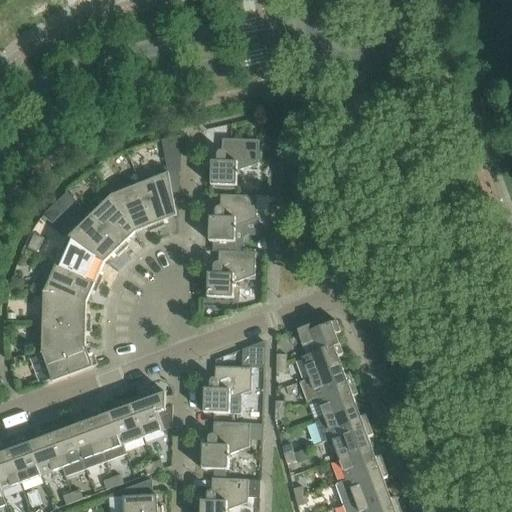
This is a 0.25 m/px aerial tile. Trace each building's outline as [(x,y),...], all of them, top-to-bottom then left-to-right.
[(219,154),(218,157),(215,157),(215,163),(212,163),(212,187),(238,188),(238,174),(259,169),(260,142),(223,140),(223,153),(219,154)] [(141,180),(138,181),(158,231),(166,227),(164,222),(178,217),(175,202),(179,201),(180,180),(171,182),(169,174),(143,184),(141,180)] [(158,231),(138,181),(136,182),(137,187),(112,197),(136,234),(149,229),(151,234),(158,231)] [(217,210),(216,213),(213,213),(213,219),(211,219),(210,243),(236,244),(236,233),(236,230),(257,225),(258,198),(222,196),(221,209),(217,210)] [(87,214),(125,252),(131,247),(127,243),(136,234),(112,197),(93,215),(90,212),(87,214)] [(89,219),(69,238),(105,264),(115,254),(119,258),(125,252),(87,214),(85,216),(89,219)] [(53,262),(52,265),(101,286),(104,279),(99,276),(105,264),(69,238),(58,264),(53,262)] [(209,275),(208,299),(234,299),(234,286),(248,282),(256,282),(257,253),(220,252),(219,264),(215,266),(215,269),(211,269),(211,275),(209,275)] [(55,269),(45,294),(87,304),(93,292),(98,294),(101,286),(52,265),(51,267),(55,269)] [(39,321),(39,324),(92,326),(92,317),(87,317),(87,304),(45,294),(44,321),(39,321)] [(302,358),(303,359),(340,346),(337,335),(342,333),(338,322),(319,329),(317,324),(298,331),(307,356),(302,358)] [(44,327),(43,354),(86,347),(87,334),(92,334),(92,326),(39,324),(39,327),(44,327)] [(344,355),(340,346),(303,359),(310,380),(343,368),(339,357),(344,355)] [(91,360),(86,347),(43,354),(52,379),(48,381),(49,385),(99,366),(96,358),(91,360)] [(278,355),(277,364),(287,365),(287,356),(278,355)] [(287,374),(287,365),(277,364),(277,373),(287,374)] [(212,381),(211,385),(208,385),(208,390),(206,390),(205,414),(231,415),(231,400),(242,396),(252,396),(253,369),(216,368),(216,380),(212,381)] [(309,403),(318,400),(355,386),(352,376),(347,378),(343,368),(310,380),(301,383),(309,403)] [(318,400),(325,420),(358,408),(354,398),(359,396),(355,386),(318,400)] [(140,398),(130,402),(144,439),(173,429),(174,407),(166,410),(167,394),(142,403),(140,398)] [(122,410),(112,414),(124,447),(144,439),(130,402),(120,405),(122,410)] [(276,402),(276,411),(286,411),(286,402),(276,402)] [(323,444),(333,440),(370,427),(367,417),(362,419),(358,408),(325,420),(316,424),(323,444)] [(285,420),(286,411),(276,411),(276,420),(285,420)] [(100,413),(90,417),(107,464),(127,456),(124,447),(112,414),(101,418),(100,413)] [(107,464),(90,417),(80,420),(81,425),(71,429),(87,471),(107,464)] [(211,437),(210,441),(206,440),(206,447),(204,447),(203,471),(229,471),(230,456),(241,452),(251,452),(251,425),(215,424),(214,436),(211,437)] [(333,440),(340,461),(373,449),(369,438),(374,436),(370,427),(333,440)] [(59,428),(49,432),(63,469),(67,479),(87,471),(71,429),(61,433),(59,428)] [(30,444),(43,477),(63,469),(49,432),(39,435),(41,440),(30,444)] [(18,443),(8,447),(22,485),(43,477),(30,444),(20,448),(18,443)] [(285,457),(295,455),(292,446),(283,448),(285,457)] [(0,487),(2,492),(3,492),(22,485),(8,447),(0,449),(0,487)] [(340,461),(348,481),(386,467),(382,457),(377,459),(373,449),(340,461)] [(297,463),(295,455),(285,457),(287,466),(297,463)] [(157,473),(165,470),(162,461),(153,464),(157,473)] [(153,464),(145,467),(148,476),(157,473),(153,464)] [(386,467),(348,481),(339,484),(346,505),(388,490),(384,479),(389,478),(386,467)] [(116,488),(125,485),(121,476),(113,479),(116,488)] [(113,479),(104,482),(108,491),(116,488),(113,479)] [(209,493),(208,496),(204,496),(204,502),(202,502),(201,511),(227,511),(228,511),(239,508),(249,508),(250,481),(213,480),(213,492),(209,493)] [(294,490),(296,499),(306,497),(303,488),(294,490)] [(348,511),(390,511),(401,508),(397,498),(392,500),(388,490),(346,505),(348,511)] [(76,503),(84,500),(81,491),(72,494),(76,503)] [(72,494),(64,497),(67,506),(76,503),(72,494)] [(164,511),(164,508),(159,508),(158,496),(124,498),(124,511),(164,511)] [(308,505),(306,497),(296,499),(299,508),(308,505)]
